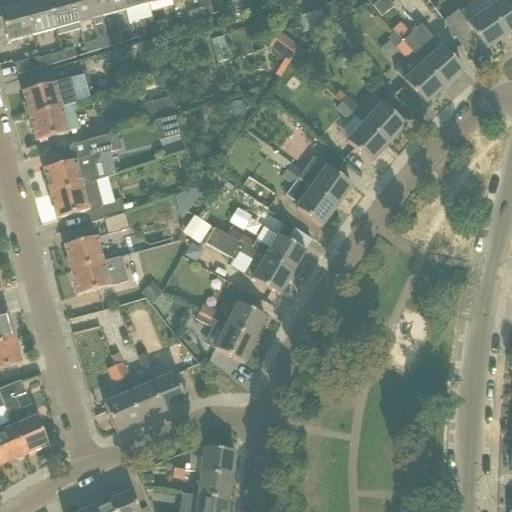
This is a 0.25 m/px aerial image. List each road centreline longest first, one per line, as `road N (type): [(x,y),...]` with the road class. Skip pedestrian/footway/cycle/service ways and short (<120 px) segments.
road 1 (residential): [(271,424),(306,330),(366,236),(485,104),(511,104)]
road 2 (residential): [(87,466),(0,147)]
road 3 (unclassified): [(472,511),(492,272),(511,190)]
road 4 (residential): [(87,466),(212,420),(271,424)]
